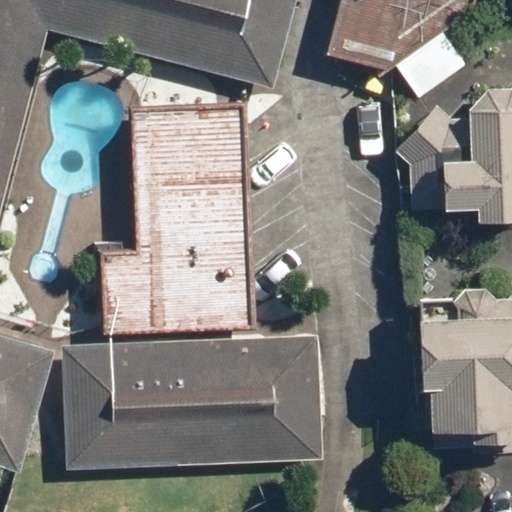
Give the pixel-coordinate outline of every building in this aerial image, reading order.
[(0,0),(0,202),(48,23),(268,81),(290,0),(0,0)] [(404,207),(470,204),(471,218),(511,215),(511,83),(482,85),(464,111),(447,112),(433,98),(400,134),(404,207)] [(133,246),(97,247),(101,330),(249,322),(248,303),(241,168),(238,97),(126,103),(133,246)] [(511,304),(406,310),(414,444),(511,438),(511,304)] [(0,460),(15,465),(49,341),(0,327),(0,460)] [(58,340),(64,467),(318,455),(311,328),(58,340)]
